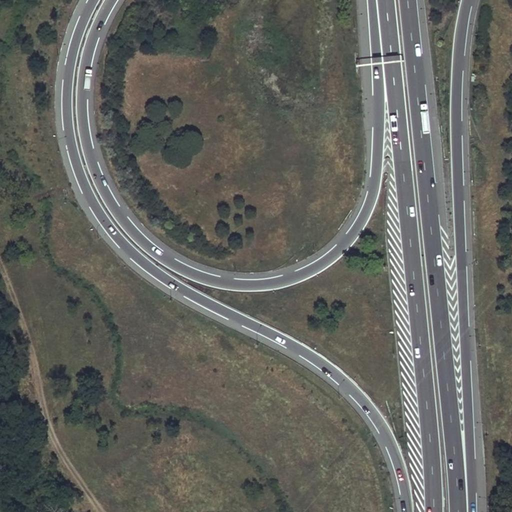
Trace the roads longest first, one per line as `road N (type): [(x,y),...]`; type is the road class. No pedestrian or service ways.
road 1 (motorway): [(373,0),(381,105),(375,186),(361,223),(318,265),(244,286),(177,265),(141,240),(106,195),(88,153),(82,106),(85,65),(111,0)]
road 2 (trunk): [(93,0),(67,88),(70,136),(102,218),(163,277),(285,341),(352,390),(386,433),(407,511)]
road 3 (trunk): [(458,511),(407,0)]
road 4 (trunk): [(385,0),(433,511)]
road 5 (trunk): [(471,511),(458,104),(468,0)]
road 6 (track): [(0,239),(69,454),(108,511)]
